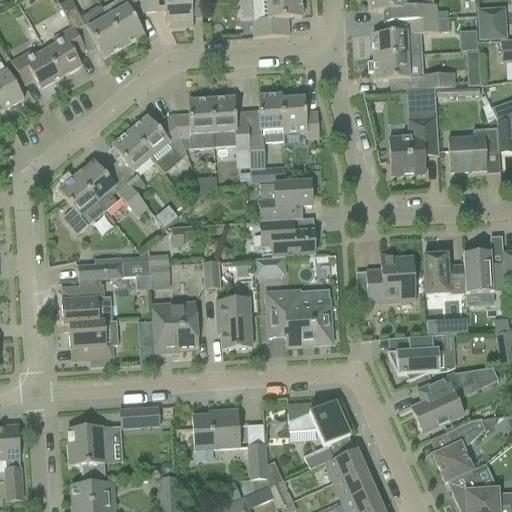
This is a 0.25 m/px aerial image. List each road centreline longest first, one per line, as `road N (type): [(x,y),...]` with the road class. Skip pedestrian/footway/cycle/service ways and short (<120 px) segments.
road 1 (residential): [(33,393),(20,207),(35,171),(171,58),(335,50)]
road 2 (residential): [(416,511),(351,378),(33,393)]
road 3 (residential): [(511,211),(388,216),(367,195),(357,165),(335,50)]
